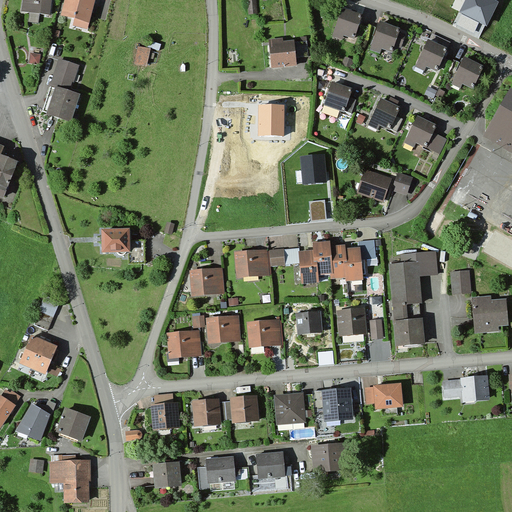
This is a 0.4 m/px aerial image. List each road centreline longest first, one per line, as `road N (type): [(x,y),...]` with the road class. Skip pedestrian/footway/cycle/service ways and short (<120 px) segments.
road 1 (residential): [(187,236),(386,223),(413,214),(507,61)]
road 2 (residential): [(140,389),(511,356)]
road 3 (tertiary): [(106,404),(9,86)]
road 4 (residential): [(187,236),(212,78),(211,0)]
road 5 (residential): [(116,461),(294,444)]
road 6 (residential): [(140,389),(187,236)]
road 7 (residential): [(370,0),(507,61)]
